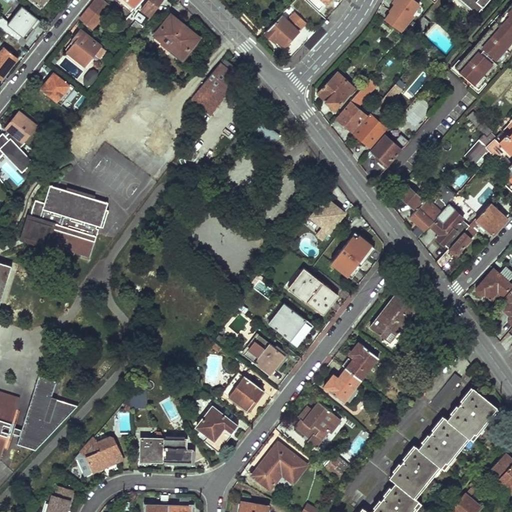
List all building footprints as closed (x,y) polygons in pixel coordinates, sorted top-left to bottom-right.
[(92,0),(88,6),(99,15),(109,3),(105,0),(92,0)] [(146,0),(139,8),(148,15),(158,0),(146,0)] [(383,18),(401,31),(414,15),(413,14),(420,3),(415,0),(391,0),(391,2),(393,4),(388,10),(389,11),(383,18)] [(464,0),(478,12),(487,0),(464,0)] [(511,49),(511,2),(454,67),(477,88),(511,49)] [(21,4),(6,23),(23,36),(27,29),(29,31),(39,18),(21,4)] [(99,15),(88,6),(79,17),(90,27),(99,15)] [(306,23),(294,12),(286,19),(282,15),(266,33),(273,40),(275,38),(284,47),(306,23)] [(170,14),(153,33),(180,56),(197,37),(195,36),(198,32),(192,27),(194,25),(184,17),(180,22),(170,14)] [(123,29),(121,32),(130,42),(141,24),(135,19),(126,31),(123,29)] [(104,47),(79,28),(64,48),(82,62),(91,51),(97,55),(104,47)] [(0,74),(15,56),(12,53),(20,43),(4,30),(0,35),(0,39),(5,43),(0,49),(0,74)] [(354,88),(340,75),(351,63),(347,59),(316,92),(334,109),(354,88)] [(219,62),(191,98),(210,114),(228,91),(226,90),(237,76),(219,62)] [(90,67),(82,81),(90,86),(99,72),(90,67)] [(52,70),(39,86),(56,100),(68,86),(74,91),(77,86),(69,80),(68,82),(52,70)] [(112,77),(71,149),(86,157),(117,104),(120,106),(131,88),(112,77)] [(372,83),(368,80),(364,85),(367,89),(372,83)] [(401,88),(395,82),(375,107),(381,112),(401,88)] [(367,89),(364,85),(350,100),(351,101),(337,118),(352,131),(366,114),(360,109),(365,103),(361,99),(369,90),(367,89)] [(136,113),(152,124),(166,105),(149,94),(136,113)] [(21,106),(4,126),(9,130),(22,140),(22,139),(38,119),(21,106)] [(375,107),(369,112),(370,113),(376,118),(381,112),(375,107)] [(482,120),(474,111),(468,116),(477,125),(482,120)] [(376,118),(370,113),(354,133),(370,147),(386,127),(376,118)] [(250,136),(267,148),(278,133),(262,120),(250,136)] [(511,120),(496,138),(491,133),(486,138),(484,135),(465,156),(475,165),(487,152),(488,153),(491,150),(493,152),(496,148),(497,149),(501,145),(508,152),(511,147),(511,120)] [(491,131),(483,122),(478,127),(486,136),(491,131)] [(161,155),(175,135),(158,123),(144,144),(161,155)] [(22,140),(9,130),(5,134),(1,132),(0,132),(0,153),(3,151),(21,170),(33,160),(19,146),(24,141),(22,139),(22,140)] [(393,141),(384,134),(369,151),(386,166),(403,145),(404,146),(408,140),(400,133),(393,141)] [(458,194),(442,181),(435,189),(439,195),(432,204),(426,198),(410,216),(424,230),(441,212),(449,204),(458,194)] [(423,199),(408,185),(400,195),(404,198),(402,200),(410,207),(412,206),(415,208),(423,199)] [(37,200),(32,217),(28,216),(22,239),(91,258),(97,236),(95,235),(98,225),(101,225),(107,202),(51,186),(46,202),(37,200)] [(345,212),(326,196),(311,215),(323,225),(316,233),(323,239),(345,212)] [(506,217),(490,203),(476,219),(479,222),(492,234),(506,217)] [(452,208),(449,204),(441,212),(439,215),(441,216),(443,219),(442,221),(448,227),(450,225),(456,231),(444,244),(449,249),(469,225),(470,225),(462,218),(464,217),(453,207),(452,208)] [(443,219),(441,216),(431,227),(441,235),(438,239),(444,245),(444,244),(456,231),(450,225),(448,227),(442,221),(443,219)] [(469,225),(473,228),(479,222),(476,219),(475,219),(470,225),(469,225)] [(473,228),(469,225),(449,249),(436,263),(442,270),(455,254),(456,255),(477,231),(473,228)] [(355,231),(332,261),(351,276),(374,246),(355,231)] [(0,298),(11,265),(0,261),(0,298)] [(476,286),(476,288),(476,290),(477,291),(478,292),(479,294),(482,294),(484,293),(485,292),(493,300),(500,292),(503,294),(511,285),(507,281),(511,275),(511,270),(505,264),(498,272),(493,268),(476,286)] [(299,277),(290,288),(322,313),(338,293),(302,265),(295,274),(299,277)] [(381,308),(373,318),(394,334),(417,304),(400,290),(385,311),(381,308)] [(283,302),(268,322),(295,343),(300,336),(295,332),(305,319),(283,302)] [(284,354),(259,335),(244,354),(269,374),(284,354)] [(221,346),(212,339),(209,345),(218,351),(221,346)] [(352,357),(344,367),(359,378),(376,357),(356,341),(352,348),(351,350),(350,353),(350,355),(352,357)] [(329,377),(322,385),(342,400),(359,378),(344,367),(337,377),(333,376),(330,376),(329,377)] [(452,370),(430,398),(437,404),(459,376),(452,370)] [(237,372),(222,392),(227,396),(243,376),(237,372)] [(76,406),(50,398),(54,381),(36,376),(18,436),(15,446),(34,451),(76,406)] [(243,376),(227,396),(247,411),(262,391),(243,376)] [(140,382),(130,392),(130,394),(130,407),(146,407),(149,390),(140,382)] [(494,404),(471,386),(446,416),(443,414),(417,446),(414,443),(389,476),(395,480),(369,511),(364,507),(359,511),(410,511),(416,505),(414,504),(418,499),(412,494),(417,488),(418,490),(435,469),(433,468),(437,462),(440,465),(445,459),(447,461),(464,440),(462,439),(466,433),(469,435),(474,429),(475,430),(492,410),(490,409),(494,404)] [(0,448),(5,432),(1,431),(2,426),(7,427),(17,398),(0,392),(0,448)] [(130,407),(130,394),(128,393),(120,403),(130,407)] [(299,419),(294,427),(304,434),(309,438),(307,441),(315,447),(320,439),(324,441),(330,432),(326,429),(336,417),(317,402),(309,412),(304,409),(297,418),(299,419)] [(212,405),(196,425),(207,434),(203,439),(217,450),(237,425),(212,405)] [(336,417),(326,429),(330,432),(332,433),(341,421),(336,417)] [(92,437),(76,456),(84,476),(122,459),(120,454),(116,452),(118,448),(113,437),(109,436),(97,441),(92,437)] [(140,437),(139,460),(162,461),(162,460),(162,448),(162,438),(140,437)] [(162,448),(162,460),(190,461),(190,447),(184,447),(184,437),(162,437),(162,438),(162,448)] [(320,439),(315,447),(318,450),(325,442),(324,441),(320,439)] [(271,453),(252,476),(267,488),(279,473),(290,481),(305,463),(275,440),(267,450),(271,453)] [(271,453),(267,450),(249,474),(252,476),(271,453)] [(511,457),(503,450),(487,469),(511,489),(511,457)] [(334,452),(332,455),(347,467),(349,465),(334,452)] [(332,455),(324,465),(339,477),(347,467),(332,455)] [(472,485),(468,490),(472,493),(479,484),(475,481),(474,483),(472,481),(470,483),(472,485)] [(43,508),(42,511),(64,511),(71,489),(57,486),(54,495),(51,495),(47,509),(43,508)] [(464,491),(445,511),(473,511),(480,505),(464,491)] [(264,511),(266,505),(247,502),(248,496),(240,495),(237,511),(264,511)] [(144,505),(143,511),(167,511),(167,503),(157,502),(157,506),(144,505)] [(314,511),(317,508),(306,502),(300,511),(314,511)] [(167,503),(167,511),(190,511),(191,511),(187,511),(187,503),(167,503)]
